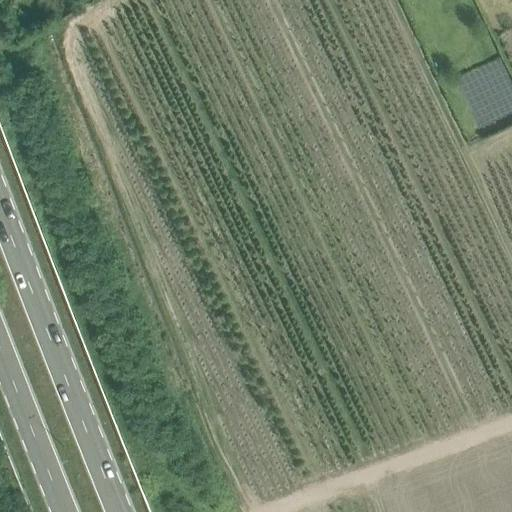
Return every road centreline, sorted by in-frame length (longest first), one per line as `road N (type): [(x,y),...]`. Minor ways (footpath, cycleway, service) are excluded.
road 1 (primary): [(117,511),(0,207)]
road 2 (track): [(511,431),(286,511)]
road 3 (primary): [(0,349),(62,511)]
